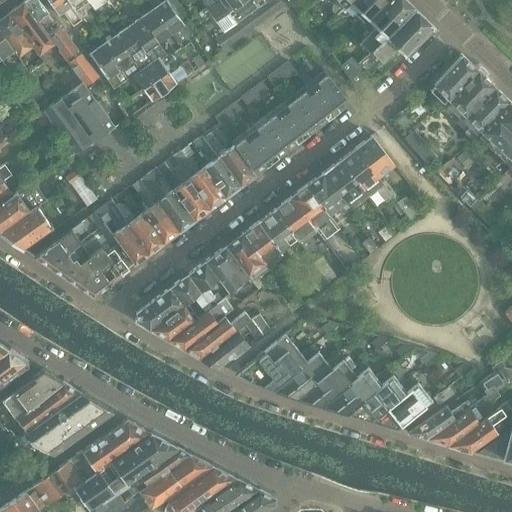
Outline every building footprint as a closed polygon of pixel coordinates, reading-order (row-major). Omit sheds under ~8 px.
[(37,0),(26,0),(23,2),(48,35),(59,27),(48,13),(37,0)] [(66,0),(47,0),(58,15),(65,10),(74,23),(80,19),(66,0)] [(84,11),(91,7),(85,0),(66,0),(80,19),(87,15),(84,11)] [(165,0),(153,9),(171,35),(178,46),(191,36),(165,0)] [(216,0),(206,7),(205,8),(215,22),(227,13),(235,25),(245,18),(261,6),(257,0),(216,0)] [(269,0),(265,3),(273,14),(283,7),(278,0),(269,0)] [(331,0),(324,8),(333,17),(338,13),(350,0),(331,0)] [(350,0),(338,13),(339,14),(339,15),(340,15),(341,16),(342,16),(343,17),(344,17),(345,17),(346,17),(347,17),(348,17),(349,16),(350,16),(351,15),(352,15),(357,9),(367,19),(386,0),(350,0)] [(361,26),(367,32),(359,42),(370,53),(414,9),(413,8),(410,5),(404,0),(386,0),(367,19),(361,26)] [(23,2),(8,13),(42,62),(38,65),(48,79),(59,71),(71,89),(81,83),(63,59),(57,51),(58,50),(48,35),(23,2)] [(265,3),(255,11),(263,21),(273,14),(265,3)] [(165,39),(171,35),(153,9),(140,18),(171,61),(174,59),(172,55),(175,53),(165,39)] [(414,9),(370,53),(357,64),(345,74),(360,94),(370,86),(357,72),(362,68),(367,73),(381,61),(395,46),(404,55),(405,54),(423,35),(431,27),(432,26),(417,12),(414,9)] [(255,11),(245,18),(253,28),(263,21),(255,11)] [(38,65),(42,62),(8,13),(0,19),(0,31),(12,50),(17,57),(26,51),(36,66),(38,65)] [(140,18),(128,27),(152,62),(158,57),(164,66),(171,61),(140,18)] [(245,18),(235,25),(243,35),(253,28),(245,18)] [(235,25),(225,32),(233,42),(243,35),(235,25)] [(58,50),(57,51),(63,59),(76,50),(59,27),(48,35),(58,50)] [(128,27),(115,36),(139,71),(152,62),(128,27)] [(11,63),(5,55),(12,50),(0,31),(0,58),(9,71),(9,70),(16,65),(13,62),(11,63)] [(225,32),(215,39),(223,50),(233,42),(225,32)] [(102,45),(123,76),(126,80),(139,71),(115,36),(102,45)] [(328,40),(321,45),(327,55),(334,49),(328,40)] [(102,45),(89,54),(102,73),(113,89),(122,83),(126,80),(123,76),(102,45)] [(81,83),(84,87),(97,77),(80,54),(76,50),(63,59),(81,83)] [(434,85),(429,89),(444,104),(450,99),(478,70),(476,68),(476,69),(467,60),(467,61),(463,57),(461,54),(433,84),(434,85)] [(198,55),(192,60),(198,68),(205,63),(204,63),(198,55)] [(142,88),(167,70),(164,66),(158,57),(152,62),(139,71),(126,80),(122,83),(125,86),(135,79),(142,88)] [(351,57),(340,67),(345,74),(357,64),(351,57)] [(0,58),(0,84),(13,76),(9,70),(9,71),(0,58)] [(287,61),(280,66),(289,77),(296,72),(287,61)] [(280,66),(273,72),(282,82),(289,77),(280,66)] [(187,76),(180,67),(170,74),(167,70),(142,88),(151,102),(187,76)] [(301,68),(296,73),(306,85),(311,80),(301,68)] [(450,99),(444,104),(460,118),(465,114),(493,85),(492,84),(492,85),(488,81),(489,81),(478,70),(450,99)] [(273,72),(266,77),(275,88),(282,82),(273,72)] [(327,74),(234,145),(256,174),(349,103),(327,74)] [(34,80),(21,89),(32,103),(44,95),(34,80)] [(261,81),(254,87),(262,97),(269,92),(261,81)] [(42,110),(64,140),(58,144),(67,157),(92,142),(79,124),(66,105),(87,91),(84,87),(81,83),(71,89),(42,110)] [(502,95),(494,86),(493,85),(465,114),(460,118),(470,127),(464,133),(471,139),(476,134),(508,101),(506,98),(506,99),(502,95)] [(254,87),(247,92),(255,103),(262,97),(254,87)] [(87,91),(66,105),(79,124),(105,106),(101,100),(96,103),(87,91)] [(247,92),(240,97),(248,108),(255,103),(247,92)] [(389,121),(403,137),(413,130),(431,115),(416,98),(415,100),(408,106),(408,105),(406,107),(407,107),(400,113),(400,112),(398,114),(398,115),(391,120),(389,121)] [(235,101),(228,107),(236,117),(243,112),(235,101)] [(476,134),(471,139),(473,142),(478,137),(493,150),(511,131),(511,103),(509,101),(508,101),(476,134)] [(105,106),(79,124),(92,142),(93,141),(93,142),(114,128),(104,114),(109,111),(105,106)] [(228,107),(221,112),(229,123),(236,117),(228,107)] [(221,112),(214,117),(219,123),(222,128),(229,123),(221,112)] [(44,115),(40,115),(36,117),(36,122),(39,125),(43,126),(46,123),(47,119),(44,115)] [(50,143),(60,135),(56,129),(55,129),(45,136),(50,143)] [(0,150),(12,142),(14,145),(21,139),(15,130),(8,135),(0,140),(0,150)] [(427,146),(413,130),(403,137),(417,154),(427,146)] [(511,131),(493,150),(511,167),(511,165),(511,131)] [(212,151),(217,157),(218,156),(240,185),(254,175),(253,175),(233,146),(225,152),(210,132),(203,138),(212,151)] [(369,136),(355,148),(377,176),(393,164),(392,164),(371,135),(370,136),(369,136)] [(192,142),(209,164),(203,168),(225,197),(240,185),(218,156),(217,157),(212,151),(203,138),(201,136),(192,142)] [(432,153),(427,146),(417,154),(424,162),(432,153)] [(367,197),(377,189),(386,201),(392,196),(377,176),(355,148),(340,160),(367,197)] [(466,148),(456,158),(467,169),(477,160),(466,148)] [(225,197),(203,168),(196,173),(179,151),(172,156),(179,165),(177,166),(209,208),(225,197)] [(332,166),(322,174),(347,206),(346,206),(349,210),(367,197),(340,160),(332,166)] [(2,181),(10,174),(3,165),(0,166),(0,186),(4,184),(2,181)] [(177,166),(170,171),(175,178),(176,178),(181,184),(172,191),(194,220),(209,208),(177,166)] [(75,170),(65,177),(70,183),(80,176),(75,170)] [(149,173),(139,180),(178,232),(194,220),(172,191),(166,196),(149,173)] [(347,206),(322,174),(322,173),(306,185),(328,214),(341,204),(344,208),(346,206),(347,206)] [(80,176),(70,183),(86,206),(96,199),(80,176)] [(132,185),(149,208),(141,214),(163,243),(178,232),(139,180),(132,185)] [(12,195),(0,203),(0,230),(36,206),(45,200),(31,181),(12,195)] [(4,184),(0,186),(0,203),(12,195),(4,184)] [(306,185),(291,197),(316,231),(324,241),(339,229),(328,214),(306,185)] [(290,198),(274,210),(295,239),(305,252),(309,249),(307,238),(316,231),(291,197),(290,198)] [(420,216),(405,197),(397,203),(407,216),(412,222),(420,216)] [(111,200),(94,211),(103,223),(110,218),(118,230),(112,235),(118,243),(134,264),(144,256),(147,254),(148,254),(148,253),(123,218),(118,211),(119,211),(116,207),(111,200)] [(16,244),(24,250),(53,230),(36,206),(0,230),(0,232),(16,244),(16,243),(16,244)] [(485,208),(477,215),(486,224),(493,216),(485,208)] [(274,210),(257,222),(279,251),(282,254),(285,252),(282,249),(295,239),(274,210)] [(94,211),(93,212),(94,213),(89,217),(111,247),(112,247),(118,243),(112,235),(103,223),(94,211)] [(130,213),(123,218),(148,253),(150,251),(151,252),(163,243),(141,214),(134,219),(130,213)] [(404,229),(412,222),(407,216),(399,222),(404,229)] [(54,262),(80,242),(76,237),(86,229),(81,222),(33,256),(46,265),(46,264),(49,266),(52,263),(51,262),(53,261),(54,262)] [(267,260),(279,251),(257,222),(241,234),(266,266),(269,264),(267,260)] [(266,266),(241,234),(232,241),(226,245),(225,246),(257,288),(262,285),(254,275),(266,266)] [(361,243),(370,254),(378,248),(369,237),(361,243)] [(49,266),(60,274),(60,273),(63,275),(99,247),(95,241),(84,249),(80,242),(54,262),(53,261),(51,262),(52,263),(49,266)] [(99,247),(63,275),(63,276),(78,286),(82,281),(109,260),(111,262),(119,256),(112,247),(111,247),(105,252),(100,246),(99,247)] [(244,279),(246,282),(243,285),(250,294),(257,288),(225,246),(205,261),(217,279),(227,292),(244,279)] [(124,272),(128,269),(119,256),(111,262),(109,260),(82,281),(78,286),(90,294),(90,293),(94,293),(95,293),(95,294),(122,273),(124,271),(124,272)] [(314,263),(320,271),(328,282),(336,276),(322,257),(314,263)] [(205,261),(191,271),(191,272),(188,274),(187,274),(208,302),(208,301),(212,306),(222,299),(217,293),(213,296),(207,287),(217,279),(205,261)] [(328,282),(320,271),(309,279),(318,292),(329,284),(328,282)] [(184,277),(179,280),(179,281),(174,285),(170,287),(183,305),(193,297),(200,307),(208,302),(187,274),(186,275),(187,275),(184,277)] [(136,314),(135,319),(135,320),(136,321),(144,325),(144,326),(145,326),(148,328),(149,329),(150,329),(183,305),(170,287),(149,303),(148,304),(137,312),(137,311),(136,312),(136,313),(136,314)] [(167,339),(169,340),(172,342),(173,343),(173,342),(181,347),(239,302),(231,292),(222,299),(212,306),(203,313),(204,314),(194,320),(194,319),(169,337),(167,339)] [(182,347),(181,348),(199,358),(250,320),(244,312),(246,311),(239,302),(181,347),(182,347)] [(153,331),(164,337),(167,339),(169,337),(194,319),(183,305),(150,329),(153,331)] [(259,314),(250,320),(261,334),(262,335),(270,330),(259,314)] [(250,320),(199,358),(217,367),(218,366),(229,357),(234,357),(262,335),(261,334),(250,320)] [(339,325),(339,324),(329,321),(320,328),(326,335),(339,325)] [(364,332),(364,331),(353,328),(353,329),(345,335),(351,343),(364,332)] [(235,373),(234,374),(248,380),(271,390),(306,361),(300,354),(301,354),(284,333),(235,373)] [(389,340),(389,339),(378,336),(378,337),(370,343),(376,350),(389,340)] [(413,348),(414,347),(403,344),(395,351),(401,358),(413,348)] [(331,369),(325,362),(326,361),(312,345),(301,354),(300,354),(306,361),(271,390),(295,398),(331,369)] [(0,351),(0,380),(26,361),(5,348),(0,351)] [(428,352),(420,358),(426,366),(438,355),(439,355),(428,351),(428,352)] [(325,362),(331,369),(295,398),(320,406),(356,377),(350,369),(351,369),(337,352),(326,361),(325,362)] [(356,377),(320,406),(345,413),(380,384),(375,377),(362,360),(351,369),(350,369),(356,377)] [(474,366),(474,365),(463,362),(463,363),(455,369),(461,377),(474,366)] [(495,372),(478,383),(486,395),(494,389),(496,391),(511,379),(511,371),(507,375),(501,367),(502,367),(500,364),(493,369),(495,372)] [(375,377),(380,384),(345,413),(369,421),(405,392),(400,385),(400,384),(387,368),(375,377)] [(43,371),(43,370),(42,370),(1,400),(12,416),(14,419),(61,381),(56,378),(43,371)] [(405,392),(369,421),(396,429),(432,400),(412,375),(400,384),(400,385),(405,392)] [(62,382),(63,381),(61,381),(14,419),(12,416),(3,423),(7,429),(8,428),(16,438),(19,435),(79,391),(78,391),(62,382)] [(447,388),(448,387),(448,386),(435,394),(436,395),(432,397),(437,405),(452,394),(447,388)] [(470,406),(426,438),(448,445),(478,421),(473,414),(499,396),(496,391),(494,389),(486,395),(470,406)] [(80,392),(20,435),(52,454),(112,411),(80,392)] [(1,400),(0,400),(0,425),(3,423),(12,416),(1,400)] [(407,432),(407,433),(426,438),(470,406),(467,401),(460,405),(460,406),(451,413),(445,405),(407,432)] [(497,418),(510,409),(506,403),(486,417),(486,416),(478,421),(448,445),(469,451),(503,427),(497,418)] [(81,451),(69,459),(83,480),(150,433),(149,432),(149,433),(145,430),(143,429),(143,430),(133,424),(133,423),(126,419),(125,420),(102,436),(81,451)] [(511,426),(476,453),(502,460),(503,460),(504,459),(511,460),(511,426)] [(168,443),(167,442),(157,437),(157,436),(155,436),(151,434),(151,433),(150,433),(83,480),(73,487),(86,507),(86,508),(88,511),(95,511),(106,504),(103,501),(117,492),(129,483),(126,479),(175,446),(172,445),(168,443)] [(175,446),(126,479),(129,483),(117,492),(123,501),(191,455),(188,453),(184,451),(176,447),(175,446)] [(103,501),(106,504),(95,511),(119,511),(141,495),(150,508),(164,498),(212,466),(210,465),(200,459),(195,456),(193,456),(191,455),(123,501),(117,492),(103,501)] [(58,467),(59,468),(51,473),(65,493),(73,487),(83,480),(69,459),(58,467)] [(186,511),(198,504),(236,479),(235,478),(217,468),(217,469),(213,466),(212,466),(164,498),(167,502),(154,511),(186,511)] [(43,478),(32,487),(37,495),(35,496),(42,507),(65,493),(51,473),(43,479),(43,478)] [(253,487),(236,479),(198,504),(203,511),(222,511),(256,489),(253,487)] [(42,507),(35,496),(37,495),(32,487),(22,493),(0,508),(0,511),(38,511),(38,510),(42,507)] [(274,497),(273,497),(256,488),(256,489),(222,511),(262,511),(274,504),(274,503),(274,498),(274,497)]
